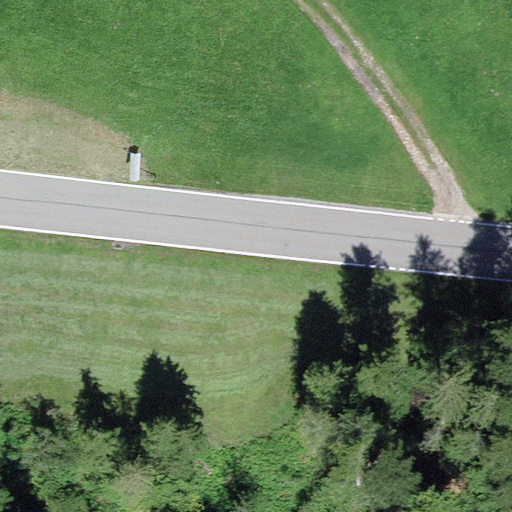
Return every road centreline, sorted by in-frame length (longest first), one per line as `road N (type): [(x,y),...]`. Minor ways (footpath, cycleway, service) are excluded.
road 1 (tertiary): [(0,198),(511,253)]
road 2 (track): [(473,249),(404,123),(307,0)]
